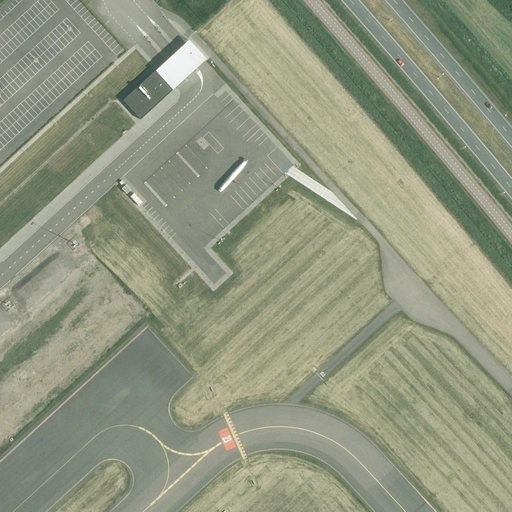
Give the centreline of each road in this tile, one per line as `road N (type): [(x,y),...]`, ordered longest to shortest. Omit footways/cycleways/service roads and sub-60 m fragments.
road 1 (unclassified): [(305,0),(511,242)]
road 2 (trunk): [(348,0),(511,190)]
road 3 (trunk): [(511,139),(391,0)]
